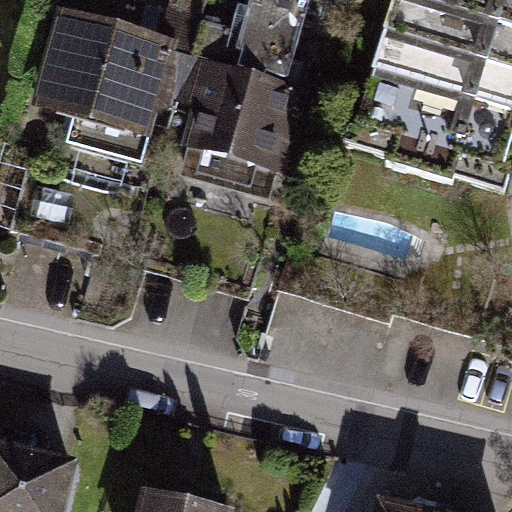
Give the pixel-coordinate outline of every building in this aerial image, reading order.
[(120,0),(114,28),(57,12),(30,115),(72,126),(65,149),(146,168),(156,124),(173,114),(176,102),(179,103),(206,4),(187,0),(171,0),(167,10),(132,0),(120,0)] [(335,0),(207,0),(206,4),(179,103),(176,112),(192,116),(175,181),(270,206),(277,180),(289,185),(335,0)] [(511,0),(397,0),(350,152),(501,197),(511,157),(511,0)] [(67,511),(77,467),(0,450),(0,511),(67,511)] [(219,511),(145,495),(140,511),(219,511)]
